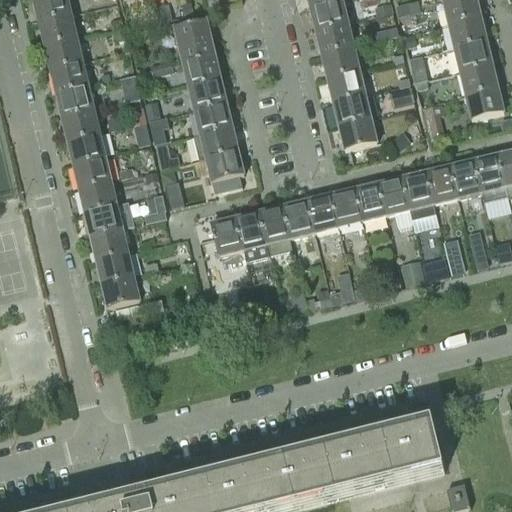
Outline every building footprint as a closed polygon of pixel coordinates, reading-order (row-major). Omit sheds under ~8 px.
[(66,0),(45,0),(34,3),(39,26),(71,19),(66,0)] [(341,0),(307,0),(310,11),(343,4),(341,0)] [(475,0),(458,0),(459,1),(443,5),(449,29),(481,22),(475,0)] [(343,4),(310,11),(316,35),(348,28),(343,4)] [(418,6),(408,8),(410,18),(420,15),(418,6)] [(408,8),(397,11),(400,20),(410,18),(408,8)] [(378,20),(392,17),(391,9),(376,12),(378,20)] [(71,19),(39,26),(45,51),(77,43),(71,19)] [(109,34),(120,31),(117,20),(107,22),(109,34)] [(481,22),(449,29),(455,53),(487,46),(481,22)] [(175,33),(183,68),(200,64),(197,52),(213,49),(207,25),(175,33)] [(348,28),(316,35),(322,59),(354,51),(348,28)] [(119,46),(126,44),(123,34),(117,35),(119,46)] [(388,44),(398,41),(397,34),(386,37),(388,44)] [(77,43),(45,51),(51,75),(83,67),(77,43)] [(487,46),(455,53),(461,78),(493,70),(487,46)] [(200,64),(183,68),(189,91),(221,84),(213,49),(197,52),(200,64)] [(354,51),(322,59),(328,83),(360,75),(354,51)] [(394,68),(404,65),(403,59),(392,61),(394,68)] [(410,64),(412,70),(422,68),(420,61),(410,64)] [(151,70),(152,75),(173,70),(171,66),(151,70)] [(83,67),(51,75),(57,98),(89,91),(83,67)] [(173,70),(152,75),(153,81),(174,76),(173,70)] [(493,70),(461,78),(466,101),(498,94),(493,70)] [(360,75),(328,83),(334,107),(366,100),(360,75)] [(101,88),(111,85),(110,78),(99,81),(101,88)] [(400,92),(410,89),(408,82),(398,85),(400,92)] [(221,84),(189,91),(195,115),(227,107),(221,84)] [(416,87),(417,94),(428,92),(426,85),(416,87)] [(89,91),(57,98),(62,122),(94,114),(89,91)] [(415,105),(412,93),(389,98),(392,110),(415,105)] [(498,94),(466,101),(472,125),(504,117),(498,94)] [(366,100),(334,107),(339,131),(371,124),(366,100)] [(159,119),(156,107),(145,109),(148,121),(159,119)] [(227,107),(195,115),(201,139),(233,131),(227,107)] [(422,111),(423,118),(434,116),(432,109),(422,111)] [(94,114),(62,122),(68,146),(100,139),(94,114)] [(511,125),(511,123),(501,126),(503,134),(511,132),(511,125)] [(377,148),(371,124),(339,131),(345,156),(377,148)] [(112,136),(123,133),(121,126),(111,129),(112,136)] [(233,131),(201,139),(206,163),(238,155),(233,131)] [(100,139),(68,146),(74,170),(106,162),(100,139)] [(402,139),(392,146),(399,155),(409,148),(402,139)] [(171,169),(169,147),(159,148),(162,170),(171,169)] [(238,155),(206,163),(212,188),(244,180),(238,155)] [(511,156),(498,160),(506,192),(508,204),(511,202),(511,156)] [(498,160),(474,166),(482,198),(506,192),(498,160)] [(106,162),(74,170),(79,194),(112,187),(106,162)] [(474,166),(450,171),(458,204),(482,198),(474,166)] [(450,171),(426,177),(434,209),(458,204),(450,171)] [(124,183),(134,181),(133,174),(122,177),(124,183)] [(426,177),(403,183),(410,215),(434,209),(426,177)] [(403,183),(379,189),(387,221),(410,215),(403,183)] [(180,184),(166,188),(174,211),(187,207),(180,184)] [(112,187),(79,194),(85,218),(117,210),(112,187)] [(379,189),(355,194),(363,226),(387,221),(379,189)] [(355,194),(331,200),(339,232),(363,226),(355,194)] [(331,200),(308,206),(315,238),(339,232),(331,200)] [(163,202),(155,203),(158,214),(166,212),(163,202)] [(308,206),(283,212),(291,244),(315,238),(308,206)] [(117,210),(85,218),(91,241),(123,234),(117,210)] [(291,244),(283,212),(259,217),(267,249),(270,261),(292,256),(290,244),(291,244)] [(165,216),(147,220),(148,228),(166,224),(165,216)] [(267,249),(259,217),(236,223),(244,255),(267,249)] [(219,261),(244,255),(236,223),(211,229),(219,261)] [(123,234),(91,241),(96,265),(128,257),(123,234)] [(151,252),(150,246),(139,248),(141,255),(151,252)] [(511,264),(511,259),(510,250),(496,253),(500,267),(511,264)] [(128,257),(96,265),(102,289),(134,281),(128,257)] [(403,267),(408,287),(426,283),(421,263),(403,267)] [(148,278),(159,275),(157,267),(146,269),(148,278)] [(134,281),(102,289),(108,314),(140,306),(134,281)] [(295,317),(308,313),(304,296),(290,299),(295,317)] [(258,307),(262,325),(274,322),(270,304),(258,307)] [(301,511),(445,476),(436,435),(435,435),(433,429),(422,432),(423,437),(334,460),(333,455),(147,502),(147,500),(127,504),(128,506),(105,511),(301,511)] [(471,511),(465,490),(447,494),(451,511),(471,511)]
